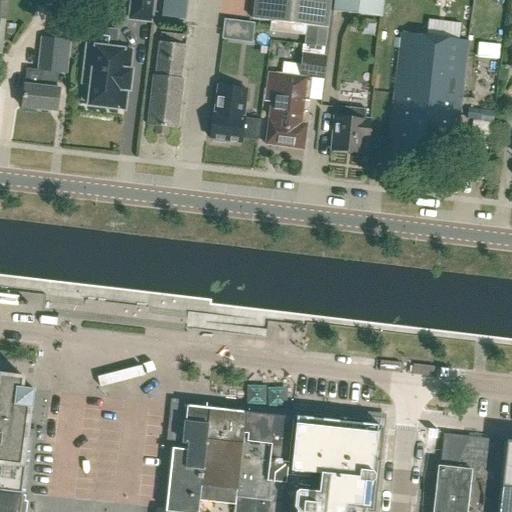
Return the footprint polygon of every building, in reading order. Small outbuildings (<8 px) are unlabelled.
[(0,0),(0,18),(8,20),(10,0),(0,0)] [(95,3),(95,0),(71,0),(69,15),(91,17),(93,3),(95,3)] [(129,0),(127,21),(152,24),(155,0),(129,0)] [(255,0),(253,20),(307,27),(305,46),(324,48),(329,0),(255,0)] [(381,18),(383,0),(335,0),(334,12),(381,18)] [(223,21),(221,38),(252,42),(254,25),(252,24),(223,21)] [(88,106),(124,110),(127,91),(129,91),(131,72),(129,71),(131,52),(115,50),(117,32),(95,29),(93,47),(88,47),(85,68),(93,69),(88,106)] [(468,42),(402,34),(389,140),(404,142),(403,153),(439,158),(442,133),(450,134),(452,118),(459,118),(468,42)] [(153,78),(147,127),(156,128),(155,135),(167,137),(168,129),(176,130),(182,81),(180,81),(185,39),(160,36),(155,78),(153,78)] [(22,109),(56,112),(58,90),(55,89),(57,72),(66,73),(70,42),(41,39),(38,70),(42,70),(40,88),(24,86),(22,109)] [(478,44),(475,72),(497,74),(499,46),(478,44)] [(309,102),(308,102),(310,80),(322,81),(325,58),(301,56),(299,78),(274,75),(268,74),(265,100),(271,101),(266,146),(303,150),(309,102)] [(213,115),(210,140),(241,144),(244,119),(242,119),(246,90),(218,87),(214,115),(213,115)] [(336,108),(332,152),(362,154),(363,140),(368,140),(370,122),(364,122),(365,111),(336,108)] [(480,110),(468,109),(466,120),(479,121),(480,110)] [(468,122),(467,137),(490,139),(491,124),(468,122)] [(0,492),(21,495),(34,390),(22,389),(24,378),(0,375),(0,492)] [(234,511),(246,414),(177,406),(165,511),(234,511)] [(281,511),(291,420),(292,420),(292,419),(246,414),(234,511),(281,511)] [(298,492),(295,495),(293,509),(327,511),(336,424),(296,419),(289,487),(302,488),(302,493),(298,492)] [(326,511),(346,511),(347,506),(367,508),(370,484),(373,481),(374,477),(371,473),(376,428),(336,424),(327,511),(326,511)] [(435,511),(497,511),(505,443),(455,437),(444,436),(443,444),(440,468),(435,511)] [(511,511),(511,441),(506,441),(506,443),(497,511),(511,511)] [(0,493),(0,511),(19,511),(21,496),(0,493)]
